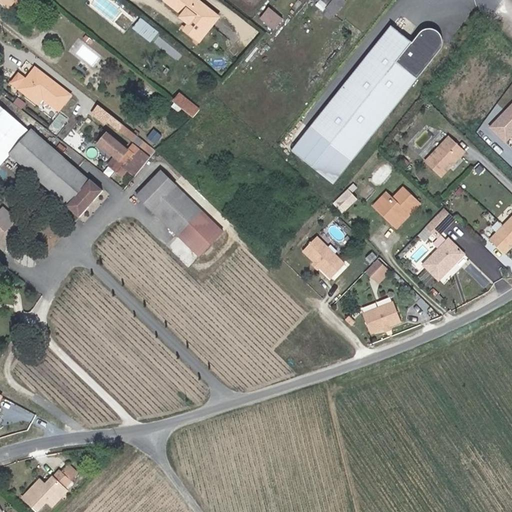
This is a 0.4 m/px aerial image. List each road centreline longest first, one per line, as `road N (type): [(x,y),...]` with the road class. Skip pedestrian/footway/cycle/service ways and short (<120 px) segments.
road 1 (unclassified): [(511,292),(395,348),(146,431),(43,439),(0,451)]
road 2 (unknown): [(403,0),(302,133)]
road 3 (unknown): [(0,253),(30,275),(56,275),(118,202)]
